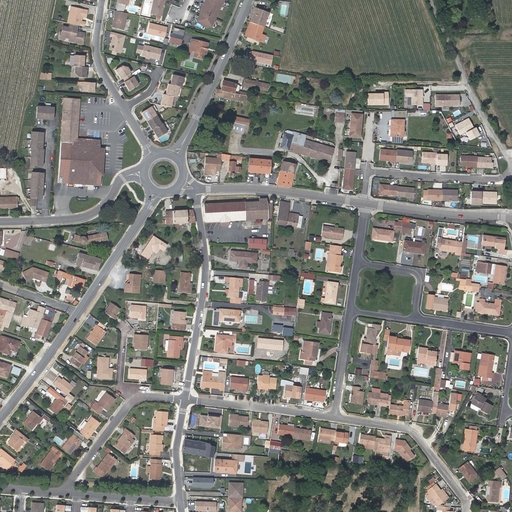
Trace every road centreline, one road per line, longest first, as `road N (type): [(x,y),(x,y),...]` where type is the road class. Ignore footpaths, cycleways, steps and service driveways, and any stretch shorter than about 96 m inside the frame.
road 1 (residential): [(196,189),(206,262),(185,399)]
road 2 (residential): [(511,164),(433,0)]
road 3 (residential): [(334,417),(410,428),(465,499),(464,511)]
road 4 (residential): [(364,203),(371,171),(494,179),(511,171)]
road 5 (tertiary): [(174,155),(249,0)]
road 6 (residential): [(196,189),(364,203)]
road 7 (residential): [(511,333),(349,310)]
road 8 (tertiary): [(144,173),(122,178),(109,201),(86,217),(0,221)]
road 9 (residential): [(185,399),(334,417)]
road 10 (residential): [(364,203),(511,218)]
road 11 (tertiary): [(78,312),(157,191)]
road 12 (tertiary): [(0,418),(78,312)]
